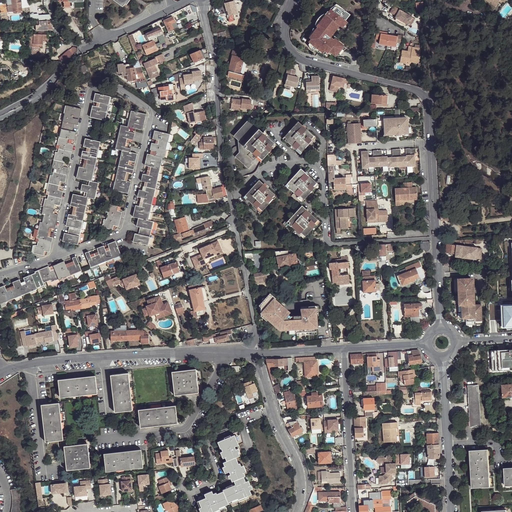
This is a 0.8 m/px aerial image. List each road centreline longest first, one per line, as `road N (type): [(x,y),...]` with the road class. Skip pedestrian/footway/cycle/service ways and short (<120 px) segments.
road 1 (residential): [(202,0),(216,57),(222,165),(254,323)]
road 2 (tertiary): [(0,373),(50,361),(249,350)]
road 3 (residential): [(430,143),(421,93),(294,56),(284,33),(293,0)]
road 4 (residential): [(441,327),(430,143)]
road 5 (residential): [(343,348),(352,511)]
road 6 (tertiary): [(452,511),(443,357)]
road 7 (residential): [(297,511),(299,464),(261,370)]
